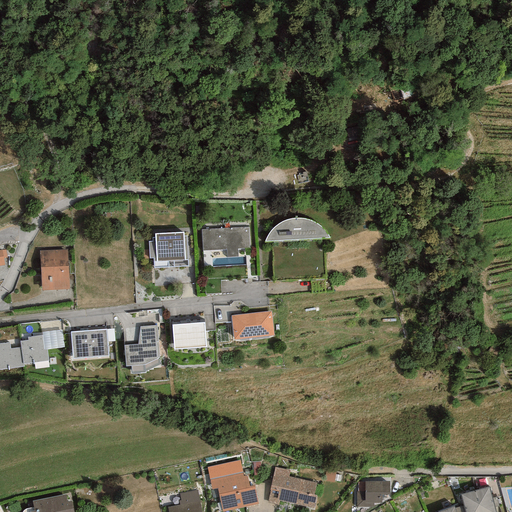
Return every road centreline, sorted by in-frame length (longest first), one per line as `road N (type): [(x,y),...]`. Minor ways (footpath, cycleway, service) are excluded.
road 1 (residential): [(0,295),(36,227),(61,201),(154,186),(284,180)]
road 2 (track): [(284,180),(299,188),(416,185),(469,147),(459,105),(511,84)]
road 3 (residential): [(511,473),(352,471)]
road 4 (track): [(61,201),(50,135),(0,82)]
